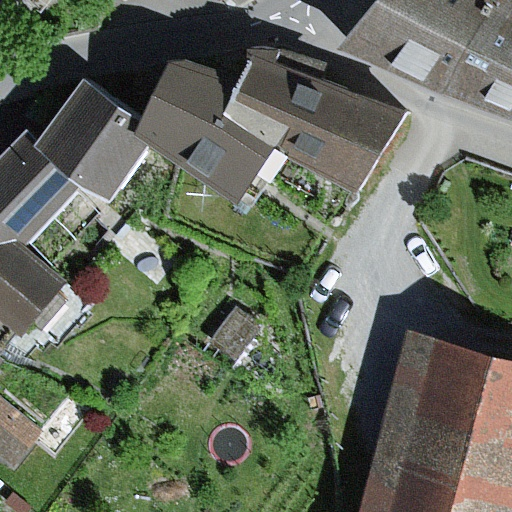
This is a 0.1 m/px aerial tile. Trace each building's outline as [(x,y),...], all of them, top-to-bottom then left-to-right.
[(511,0),(378,0),(343,44),(449,87),(500,0),(511,6),(511,0)] [(511,6),(500,0),(449,87),(511,111),(511,6)] [(242,85),(175,53),(146,116),(139,130),(152,138),(248,203),(287,152),(360,186),(416,115),(252,58),(242,85)] [(41,136),(30,128),(0,157),(0,226),(23,244),(82,181),(114,198),(152,138),(139,130),(146,116),(87,75),(41,136)] [(23,244),(0,226),(0,352),(19,326),(27,332),(70,282),(23,244)] [(236,306),(210,342),(235,360),(261,325),(236,306)] [(511,511),(511,362),(410,337),(365,511),(511,511)] [(45,434),(0,398),(0,455),(15,469),(45,434)] [(20,498),(9,511),(8,511),(28,511),(32,508),(20,498)]
